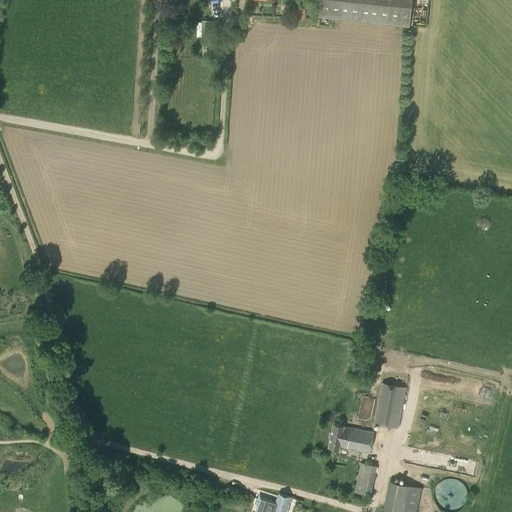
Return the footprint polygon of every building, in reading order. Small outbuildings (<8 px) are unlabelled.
[(409,25),(412,0),(319,0),(318,16),(409,25)] [(292,18),(304,18),(305,8),(293,8),(292,18)] [(381,382),(373,422),(397,427),(405,387),(381,382)] [(342,425),(343,424),(333,422),(328,446),(338,448),(338,445),(369,451),(373,431),(342,425)] [(360,462),(354,491),(370,494),(375,465),(360,462)] [(437,484),(434,489),(433,495),(435,502),(439,508),(444,511),(446,511),(455,511),(461,510),(466,504),(467,499),(468,495),(466,488),(462,483),(457,480),(453,479),(446,479),(440,481),(437,484)] [(390,481),(384,508),(401,511),(415,511),(421,487),(390,481)] [(284,511),(286,511),(291,497),(279,493),(276,502),(271,501),(272,499),(259,495),(256,505),(258,505),(256,511),(284,511)]
